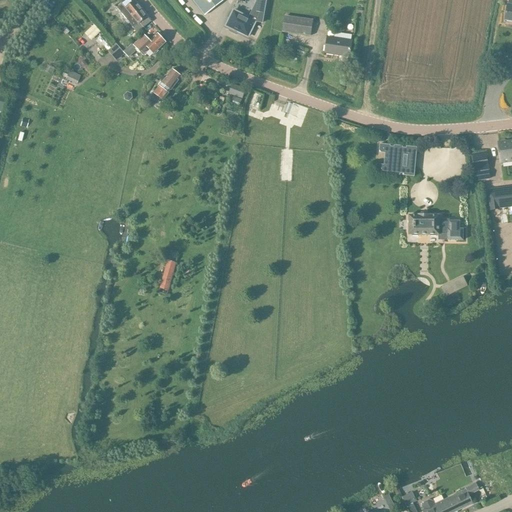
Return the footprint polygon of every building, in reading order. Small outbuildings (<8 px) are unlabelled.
[(151,22),(134,1),(132,3),(129,0),(127,0),(117,8),(136,34),(143,29),(142,28),(151,22)] [(192,0),(205,15),(223,0),(192,0)] [(230,18),(226,26),(230,28),(231,30),(236,33),(238,32),(242,34),(247,37),(248,37),(248,36),(249,34),(255,22),(262,23),(266,0),(256,0),(257,1),(248,18),(242,15),(242,14),(236,11),(235,12),(233,11),(233,12),(231,13),(229,17),(230,18)] [(310,36),(312,21),(285,16),(283,32),(310,36)] [(137,37),(133,31),(128,35),(133,41),(137,37)] [(153,54),(166,43),(158,34),(150,41),(144,36),(134,46),(132,44),(123,52),(128,57),(137,49),(143,55),(149,49),(153,54)] [(349,57),(352,41),(327,37),(325,54),(349,57)] [(124,54),(116,44),(108,51),(116,61),(124,54)] [(171,91),(182,77),(172,70),(164,80),(161,78),(156,85),(159,87),(154,94),(163,101),(169,94),(168,93),(171,90),(171,91)] [(240,107),(246,89),(232,84),(229,94),(232,95),(231,100),(233,101),(232,104),(240,107)] [(511,142),(499,144),(501,162),(511,160),(511,142)] [(414,177),(417,148),(380,144),(379,153),(385,153),(384,165),(378,165),(377,173),(414,177)] [(487,165),(485,153),(471,155),(473,167),(487,165)] [(511,207),(511,186),(488,190),(490,210),(511,207)] [(435,236),(436,235),(439,235),(439,234),(447,234),(447,240),(463,240),(463,229),(459,229),(459,221),(448,221),(448,222),(439,222),(439,216),(430,216),(430,215),(418,215),(418,216),(409,216),(409,235),(411,235),(412,236),(417,236),(418,235),(420,235),(427,235),(429,235),(430,236),(435,236)] [(170,283),(175,263),(168,261),(162,280),(170,283)] [(467,286),(463,277),(452,282),(456,291),(467,286)] [(500,473),(492,477),(500,494),(511,488),(511,461),(498,468),(500,473)] [(422,507),(423,510),(422,511),(454,511),(472,503),(468,495),(479,490),(476,483),(465,488),(466,490),(435,504),(434,501),(429,499),(424,502),(422,507)]
